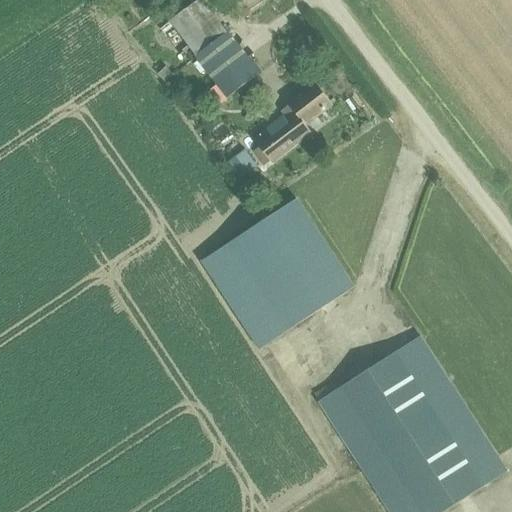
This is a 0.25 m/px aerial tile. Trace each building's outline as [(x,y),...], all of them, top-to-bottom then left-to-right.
[(202,0),(199,0),(170,22),(196,57),(218,86),(208,94),(219,108),(229,100),(228,98),(260,74),(228,32),(228,33),(202,0)] [(167,68),(159,74),(165,82),(174,76),(167,68)] [(259,147),(253,152),(264,166),(270,161),(271,161),(310,131),(305,124),(331,104),(332,105),(333,105),(316,83),(315,84),(316,85),(282,111),(285,115),(253,138),(259,147)] [(242,152),(228,162),(240,179),(254,168),(242,152)] [(296,199),(229,243),(202,261),(260,350),(287,331),(354,287),(296,199)] [(420,336),(319,402),(390,511),(445,511),(507,472),(420,336)]
